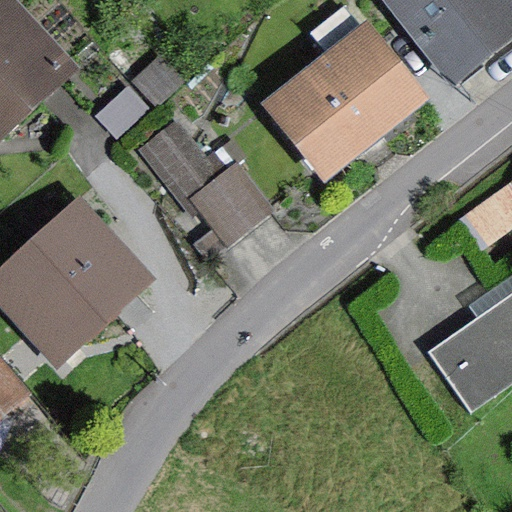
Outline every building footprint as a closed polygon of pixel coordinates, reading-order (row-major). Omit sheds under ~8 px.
[(511,32),(487,0),(360,0),(432,95),(511,36),(511,32)] [(0,137),(63,87),(0,9),(0,137)] [(409,112),(352,35),(241,116),(297,193),(409,112)] [(268,215),(235,174),(219,187),(175,133),(132,167),(209,263),(268,215)] [(511,179),(463,214),(489,249),(511,232),(511,179)] [(139,297),(68,209),(0,263),(0,311),(48,371),(139,297)] [(511,292),(426,357),(470,415),(511,384),(511,292)] [(0,374),(0,405),(15,393),(0,374)]
